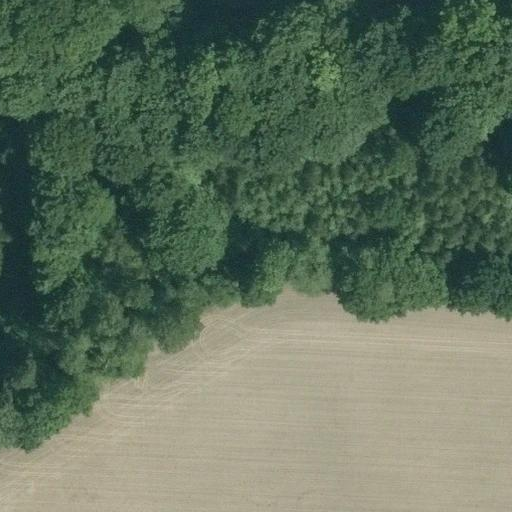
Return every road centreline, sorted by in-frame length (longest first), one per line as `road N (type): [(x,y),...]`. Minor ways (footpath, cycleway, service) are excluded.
road 1 (unclassified): [(511,26),(208,40)]
road 2 (unclassified): [(139,46),(0,52)]
